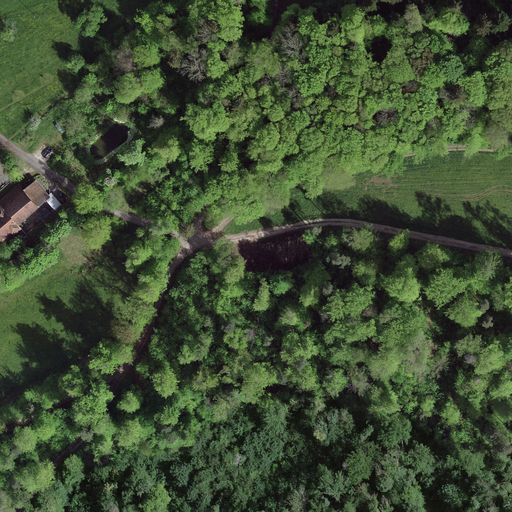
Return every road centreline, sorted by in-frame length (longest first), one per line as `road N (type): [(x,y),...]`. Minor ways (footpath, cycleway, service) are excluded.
road 1 (track): [(17,511),(87,429),(195,238)]
road 2 (track): [(511,148),(421,152),(304,181),(257,199),(205,240)]
road 3 (track): [(195,238),(335,221),(511,254)]
road 4 (track): [(272,0),(240,155),(195,238)]
road 5 (track): [(0,433),(135,355)]
